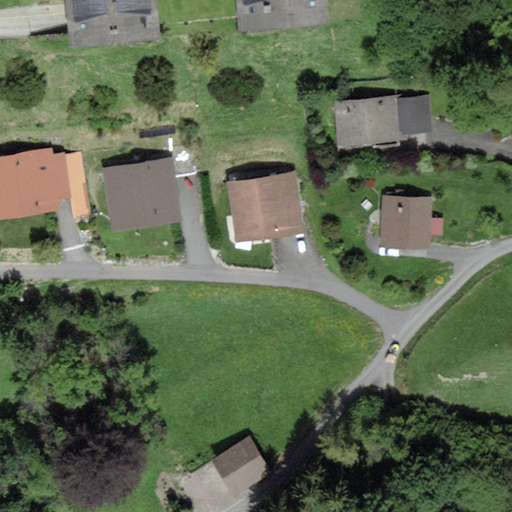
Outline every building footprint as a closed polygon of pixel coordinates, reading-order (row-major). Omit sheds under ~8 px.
[(162,0),(73,0),(76,46),(165,41),(162,0)] [(327,0),(240,0),(242,30),(328,27),(327,0)] [(424,98),(341,102),(343,141),(426,136),(424,98)] [(59,152),(0,159),(0,220),(66,212),(59,152)] [(172,157),(103,169),(115,233),(183,220),(172,157)] [(298,171),(226,178),(233,244),(305,237),(298,171)] [(431,195),(380,195),(380,251),(431,251),(431,195)] [(248,438),(214,461),(236,495),(270,472),(248,438)]
